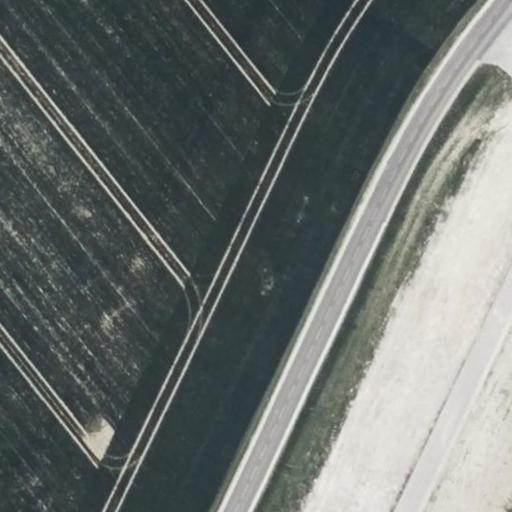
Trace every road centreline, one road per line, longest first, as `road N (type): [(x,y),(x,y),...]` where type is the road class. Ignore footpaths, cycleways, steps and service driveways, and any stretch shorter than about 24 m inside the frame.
road 1 (tertiary): [(238,511),(432,110),(504,0)]
road 2 (track): [(271,511),(463,112),(511,55)]
